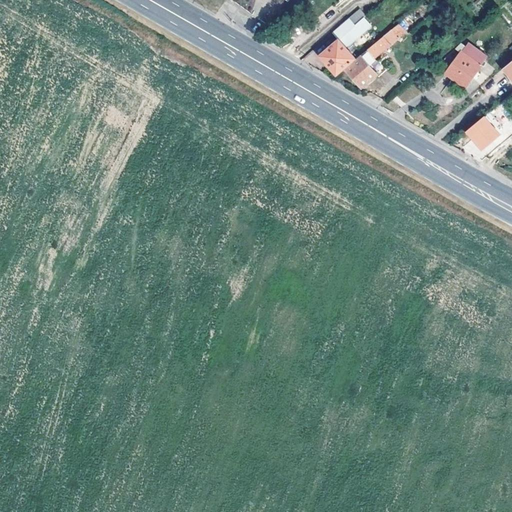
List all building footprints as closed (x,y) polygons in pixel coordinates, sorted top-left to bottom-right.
[(360,8),(350,17),(356,24),(365,16),(366,15),(360,8)] [(373,25),(365,16),(356,24),(360,28),(344,42),(348,47),(373,25)] [(360,28),(356,24),(350,17),(333,32),(339,39),(320,55),(337,74),(356,57),(348,47),(344,42),(360,28)] [(403,20),(369,49),(372,53),(376,58),(410,28),(403,20)] [(377,40),(373,36),(358,47),(362,52),(377,40)] [(486,55),(468,42),(446,72),(465,86),(481,64),(480,63),(486,55)] [(372,53),(369,49),(362,54),(362,55),(366,59),(372,53)] [(378,73),(366,59),(362,55),(346,70),(362,88),(378,73)] [(399,95),(405,103),(420,93),(414,84),(399,95)] [(483,148),(500,133),(491,123),(485,115),(467,130),(483,148)] [(495,119),(491,123),(500,133),(504,130),(495,119)]
